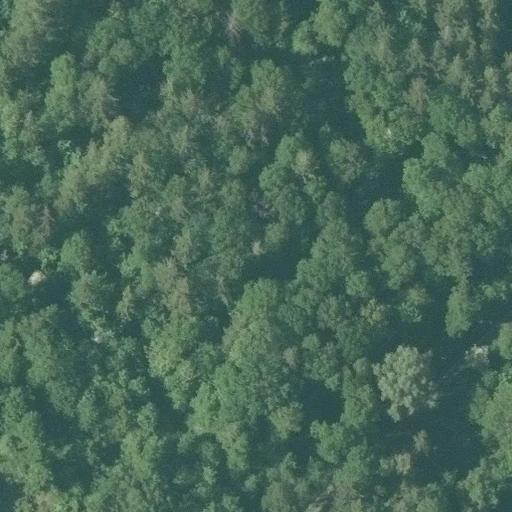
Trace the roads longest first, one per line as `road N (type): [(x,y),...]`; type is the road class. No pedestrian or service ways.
road 1 (track): [(492,511),(408,386),(327,185),(239,0)]
road 2 (track): [(305,511),(511,312)]
